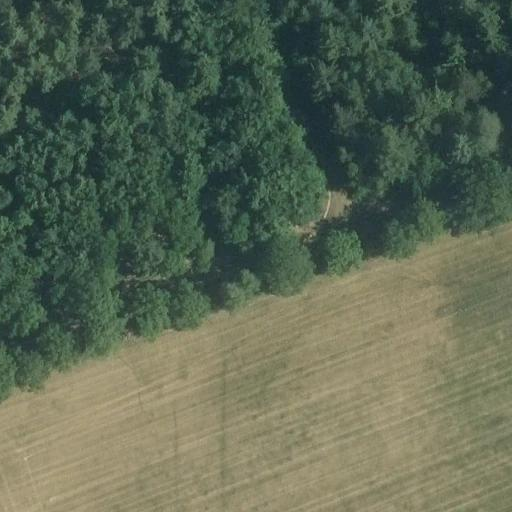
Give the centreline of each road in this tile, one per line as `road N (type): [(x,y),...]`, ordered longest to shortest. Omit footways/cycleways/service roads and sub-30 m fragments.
road 1 (track): [(0,344),(339,219)]
road 2 (track): [(218,0),(310,161)]
road 3 (track): [(339,219),(511,159)]
